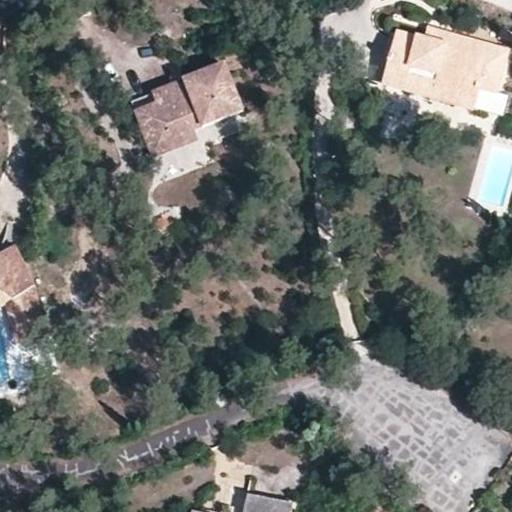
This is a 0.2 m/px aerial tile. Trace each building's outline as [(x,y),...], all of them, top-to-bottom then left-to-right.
[(427,28),(424,40),(440,45),(444,32),(427,28)] [(440,45),(424,40),(396,33),(382,83),(430,96),(432,91),(452,97),(457,85),(478,89),(495,94),(507,50),(444,32),(440,45)] [(176,95),(134,112),(145,138),(167,130),(171,139),(191,130),(240,111),(222,64),(172,84),(176,95)] [(130,101),(134,112),(176,95),(172,84),(130,101)] [(432,91),(430,96),(472,108),(478,89),(457,85),(452,97),(432,91)] [(167,130),(145,138),(153,158),(195,141),(191,130),(171,139),(167,130)] [(0,253),(0,261),(2,262),(6,267),(22,262),(15,248),(0,253)] [(0,287),(1,287),(5,284),(18,299),(27,342),(45,338),(34,287),(22,262),(6,267),(2,262),(0,261),(0,287)] [(0,306),(4,307),(13,345),(27,342),(18,299),(5,284),(1,287),(0,287),(0,306)] [(242,511),(195,511),(192,511),(281,511),(282,508),(245,501),(242,511)]
